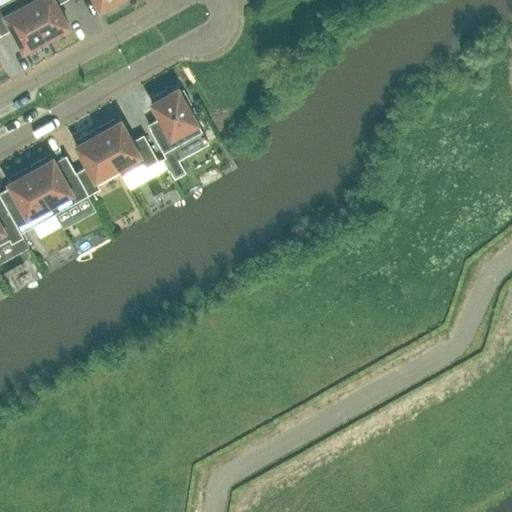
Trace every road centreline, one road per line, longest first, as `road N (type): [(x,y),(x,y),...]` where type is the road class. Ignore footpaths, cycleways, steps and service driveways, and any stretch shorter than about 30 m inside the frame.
road 1 (residential): [(511,254),(492,270),(457,345),(226,474),(213,511)]
road 2 (residential): [(217,0),(223,25),(212,39),(177,45),(0,144)]
road 3 (residential): [(0,99),(173,0)]
